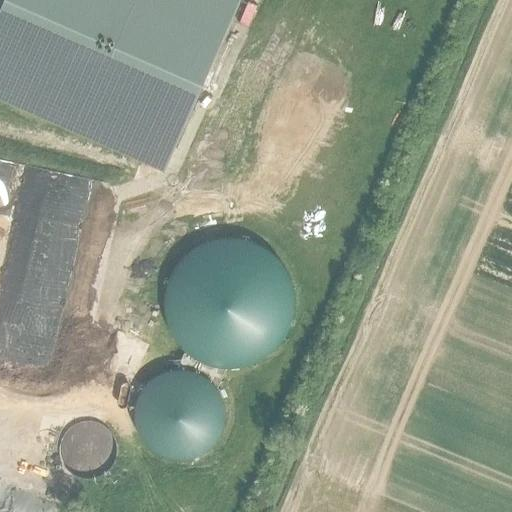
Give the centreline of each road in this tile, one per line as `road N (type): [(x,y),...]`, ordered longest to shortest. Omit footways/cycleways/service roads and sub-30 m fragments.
road 1 (track): [(506,0),(298,489)]
road 2 (track): [(0,427),(46,410),(66,387),(101,236)]
